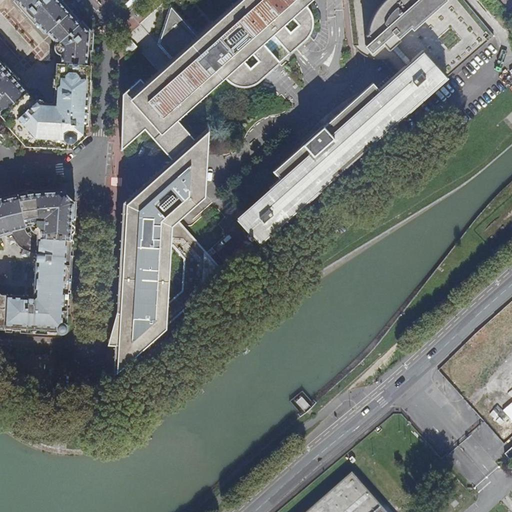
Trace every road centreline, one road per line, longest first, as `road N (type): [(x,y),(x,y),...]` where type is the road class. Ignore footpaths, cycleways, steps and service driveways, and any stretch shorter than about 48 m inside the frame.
road 1 (secondary): [(257,511),(511,285)]
road 2 (residential): [(100,173),(110,23)]
